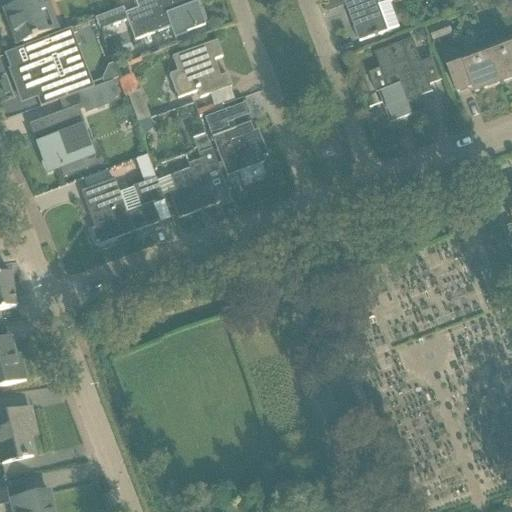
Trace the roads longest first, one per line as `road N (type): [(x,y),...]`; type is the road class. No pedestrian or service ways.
road 1 (residential): [(52,305),(312,208)]
road 2 (residential): [(234,0),(312,208)]
road 3 (residential): [(131,511),(52,305)]
road 4 (residential): [(375,186),(313,0)]
road 5 (residential): [(375,186),(511,134)]
road 6 (residential): [(52,305),(0,171)]
